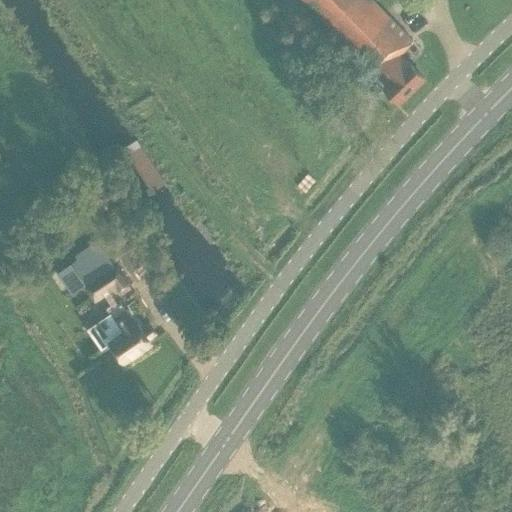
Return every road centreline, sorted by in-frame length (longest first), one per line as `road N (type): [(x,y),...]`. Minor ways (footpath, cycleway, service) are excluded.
road 1 (unclassified): [(120,511),(285,277),(409,128),(511,23)]
road 2 (primary): [(176,511),(346,275),(511,86)]
